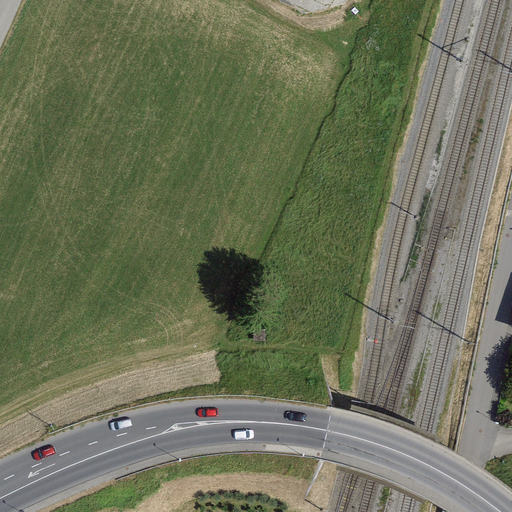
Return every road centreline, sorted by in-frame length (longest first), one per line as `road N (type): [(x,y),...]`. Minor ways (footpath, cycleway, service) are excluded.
road 1 (secondary): [(499,511),(393,450),(328,431),(249,422),(150,433),(0,490)]
road 2 (residential): [(511,271),(462,511)]
